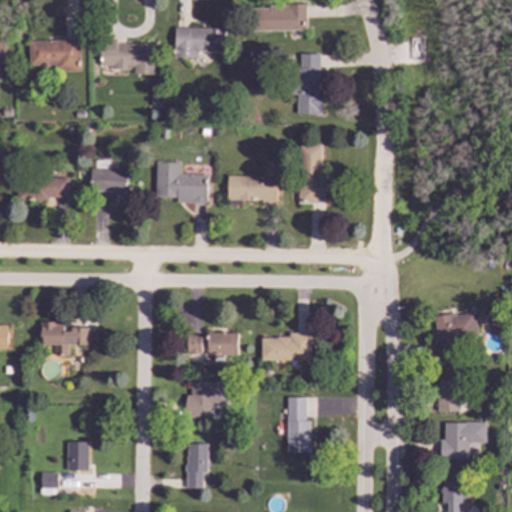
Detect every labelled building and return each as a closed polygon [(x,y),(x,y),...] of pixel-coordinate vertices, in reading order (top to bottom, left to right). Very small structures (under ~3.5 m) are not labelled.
[(247,7),(269,7),(269,4),(287,4),(287,2),(307,2),(307,29),(247,30),(247,7)] [(174,26),(225,28),(224,52),(197,51),(197,57),(172,56),(172,44),(174,44),(174,26)] [(28,40),(79,38),(80,70),(54,71),(54,64),(29,65),(28,40)] [(100,38),(116,38),(116,43),(134,43),(134,42),(155,42),(154,74),(134,73),(134,66),(131,66),(131,68),(111,68),(111,65),(99,65),(100,38)] [(300,52),(321,52),(321,85),(323,85),(323,114),(296,114),(296,95),(286,95),(286,74),(297,75),(297,66),(300,66),(300,52)] [(299,144),(321,144),(321,180),(325,180),(325,203),(298,203),(299,144)] [(156,160),(180,161),(180,172),(208,173),(207,203),(177,202),(177,197),(155,197),(156,160)] [(90,167),(125,167),(125,185),(135,185),(135,200),(116,200),(116,190),(90,190),(90,167)] [(227,175),(277,176),(277,202),(261,202),(261,199),(227,199),(227,175)] [(16,177),(68,177),(68,197),(48,197),(48,199),(16,199),(16,177)] [(477,336),(455,340),(457,353),(439,356),(433,317),(454,313),(455,316),(473,313),(477,336)] [(88,345),(87,324),(39,325),(40,345),(54,345),(54,356),(68,356),(68,345),(88,345)] [(237,333),(186,332),(185,355),(204,355),(204,354),(237,355),(237,333)] [(260,338),(259,360),(310,361),(310,333),(287,333),(287,338),(260,338)] [(458,411),(437,411),(436,391),(439,390),(439,382),(457,381),(458,411)] [(227,383),(190,382),(190,395),(184,395),(183,418),(210,419),(211,406),(226,406),(227,383)] [(286,453),(309,452),(309,421),(305,421),(304,397),(285,398),(286,453)] [(484,443),(467,443),(467,459),(440,459),(439,440),(444,440),(444,424),(484,423),(484,443)] [(87,442),(65,442),(65,471),(87,471),(87,442)] [(206,444),(186,444),(185,488),(202,489),(202,473),(206,473),(206,444)] [(463,473),(462,489),(467,489),(467,498),(462,498),(462,504),(457,503),(457,511),(446,511),(446,503),(442,503),(443,479),(444,479),(445,472),(463,473)] [(57,473),(40,473),(40,488),(57,489),(57,473)]
